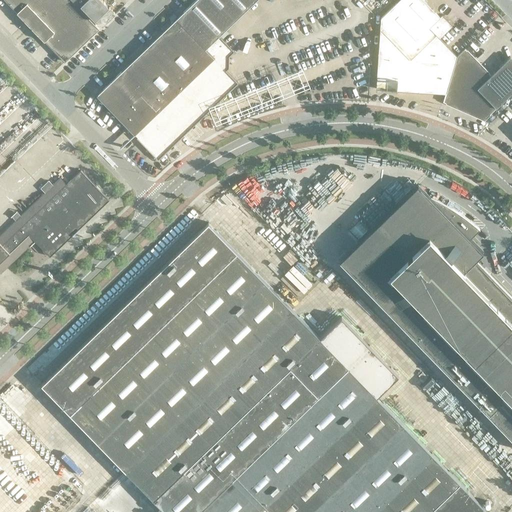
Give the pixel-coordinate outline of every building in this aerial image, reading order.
[(4,0),(38,35),(64,62),(99,29),(71,0),(4,0)] [(102,26),(115,14),(102,0),(71,0),(79,8),(81,5),(102,26)] [(219,36),(256,0),(195,0),(96,95),(158,159),(238,82),(226,70),(228,67),(229,55),(233,51),(219,36)] [(376,89),(446,94),(457,56),(439,39),(452,26),(442,15),(439,17),(422,0),(399,0),(381,18),(376,89)] [(484,120),(511,92),(511,58),(510,56),(490,75),(465,48),(457,56),(446,94),(443,102),(484,120)] [(33,204),(21,216),(55,252),(109,200),(80,170),(66,184),(60,177),(52,184),(48,180),(40,188),(45,193),(33,204)] [(253,211),(264,225),(300,195),(289,182),(253,211)] [(470,238),(479,229),(472,223),(456,211),(432,193),(418,184),(339,260),(511,438),(511,298),(474,260),(483,251),(470,238)] [(0,261),(4,258),(10,264),(34,240),(50,256),(55,252),(21,216),(17,212),(12,217),(15,221),(0,235),(0,261)] [(486,511),(488,511),(423,444),(374,394),(396,373),(340,314),(318,335),(208,222),(41,384),(165,511),(486,511)]
